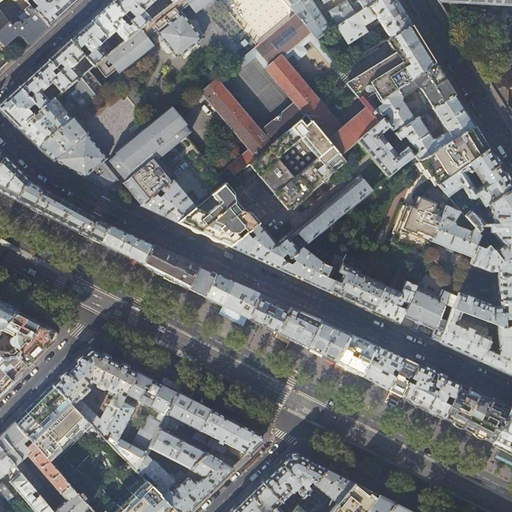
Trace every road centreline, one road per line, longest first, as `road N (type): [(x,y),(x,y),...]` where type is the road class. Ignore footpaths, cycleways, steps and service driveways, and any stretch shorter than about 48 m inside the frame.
road 1 (residential): [(0,133),(35,168),(140,223),(511,392)]
road 2 (primary): [(511,493),(0,229)]
road 3 (primary): [(94,321),(295,425)]
road 4 (primary): [(295,425),(468,511)]
road 5 (tertiary): [(418,0),(511,149)]
road 6 (residential): [(94,321),(0,414)]
road 7 (residential): [(0,87),(94,0)]
road 8 (residential): [(205,511),(295,425)]
